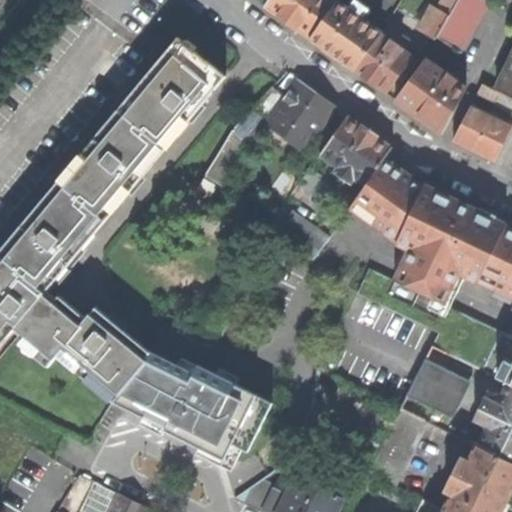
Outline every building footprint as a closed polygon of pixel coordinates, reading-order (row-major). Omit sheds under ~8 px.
[(286,22),(310,39),(337,1),(334,0),(270,0),(269,2),(266,7),(286,22)] [(332,55),(355,72),(382,33),(364,20),(369,12),(353,0),(347,9),(337,1),(310,39),(332,55)] [(436,39),(462,54),(492,1),(490,0),(458,0),(450,14),(436,39)] [(436,40),(436,39),(450,14),(430,4),(417,28),(436,40)] [(413,66),(417,61),(413,58),(413,57),(403,50),(410,40),(387,26),(382,33),(355,72),(375,86),(386,94),(408,63),(413,66)] [(60,357),(114,403),(147,363),(152,352),(124,330),(98,308),(88,320),(70,305),(51,289),(75,260),(138,184),(202,108),(227,77),(195,51),(198,48),(189,40),(186,44),(179,38),(0,254),(0,349),(17,330),(26,338),(22,344),(50,368),(60,357)] [(511,96),(511,58),(497,90),(503,93),(511,96)] [(443,134),(466,90),(425,60),(396,101),(417,116),(443,134)] [(273,88),(234,131),(244,140),(264,118),(270,123),(268,125),(304,151),(335,107),(317,94),(299,81),(286,99),(273,88)] [(480,92),(499,101),(503,93),(497,90),(484,83),(480,92)] [(511,112),(511,96),(503,93),(499,101),(497,105),(511,112)] [(496,162),(511,128),(511,125),(472,106),(454,142),(473,151),(496,162)] [(367,129),(348,116),(321,155),(338,167),(335,172),(350,184),(354,179),(365,187),(387,157),(393,148),(367,129)] [(212,166),(228,175),(236,162),(231,159),(244,140),(234,131),(212,166)] [(409,250),(395,280),(371,268),(358,294),(489,357),(502,331),(446,305),(460,274),(479,283),(480,281),(511,297),(511,227),(507,225),(508,223),(489,214),(426,185),(425,186),(386,158),(352,209),(398,243),(398,244),(409,250)] [(307,186),(311,189),(321,175),(311,168),(293,193),(297,196),(303,192),(307,186)] [(199,190),(212,198),(218,187),(205,179),(199,190)] [(271,229),(314,259),(329,238),(284,207),(275,219),(271,229)] [(511,335),(511,336),(502,331),(489,357),(483,369),(493,374),(510,382),(511,383),(511,335)] [(430,423),(461,438),(493,374),(483,369),(433,346),(401,410),(430,423)] [(195,374),(152,352),(147,363),(114,403),(153,421),(155,417),(169,424),(167,428),(165,431),(214,455),(222,439),(234,444),(250,452),(266,419),(266,417),(274,403),(200,366),(195,374)] [(511,383),(510,382),(500,404),(487,397),(476,420),(490,426),(479,447),(511,462),(511,383)] [(398,488),(430,423),(401,410),(370,474),(398,488)] [(161,425),(167,428),(169,424),(155,417),(153,421),(161,425)] [(225,460),(234,444),(222,439),(214,455),(225,460)] [(507,502),(511,491),(511,462),(479,447),(477,446),(470,462),(462,458),(446,491),(453,495),(446,510),(449,511),(501,511),(504,506),(505,503),(507,502)] [(262,511),(338,511),(344,500),(298,476),(289,494),(263,481),(237,499),(262,511)] [(144,511),(147,507),(122,495),(113,511),(144,511)]
